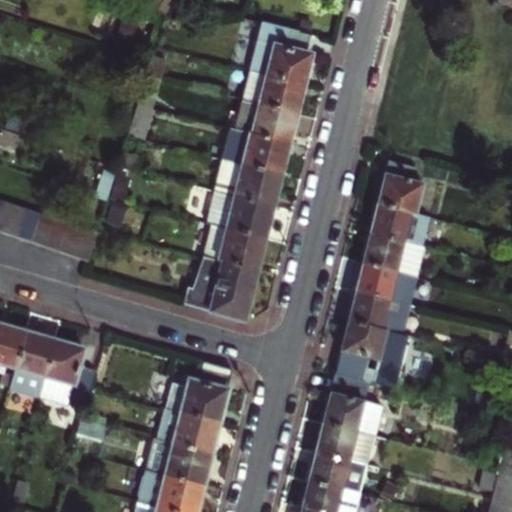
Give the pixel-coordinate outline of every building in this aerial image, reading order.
[(293,51),(297,34),(260,24),(249,71),(301,84),(305,68),(308,55),(293,51)] [(317,57),(321,40),(297,34),(293,51),(308,55),(317,57)] [(147,78),(165,83),(172,52),(155,48),(151,64),(147,78)] [(301,84),(249,71),(241,102),(293,115),(296,103),(301,84)] [(138,107),(157,112),(165,83),(147,78),(138,107)] [(293,115),(241,102),(235,131),(286,143),(290,129),(293,115)] [(129,139),(149,144),(157,112),(138,107),(137,110),(129,139)] [(286,143),(235,131),(228,129),(220,161),(278,176),(282,158),(286,143)] [(380,181),(374,202),(424,215),(426,215),(434,187),(425,185),(429,170),(385,159),(380,181)] [(220,161),(212,193),(270,207),(274,193),(278,176),(220,161)] [(270,207),(212,193),(204,224),(210,226),(262,238),(265,226),(270,207)] [(0,200),(0,233),(10,204),(0,200)] [(424,215),(374,202),(370,221),(367,233),(417,245),(428,248),(432,249),(440,219),(426,215),(424,215)] [(0,233),(14,238),(24,209),(10,204),(0,233)] [(14,238),(30,244),(40,214),(24,209),(14,238)] [(30,244),(43,248),(53,219),(40,214),(30,244)] [(43,248),(57,253),(67,224),(53,219),(43,248)] [(57,253),(69,258),(80,228),(67,224),(57,253)] [(210,226),(202,257),(254,270),(258,256),(262,238),(210,226)] [(80,228),(69,258),(83,263),(96,234),(80,228)] [(417,245),(367,233),(363,249),(360,260),(421,275),(426,277),(433,249),(432,249),(428,248),(417,245)] [(202,257),(194,290),(246,304),(250,288),(254,270),(202,257)] [(421,275),(360,260),(357,273),(353,289),(419,306),(426,277),(421,275)] [(419,306),(353,289),(350,303),(345,321),(385,331),(411,337),(419,306)] [(246,304),(194,290),(193,293),(181,290),(178,303),(190,306),(241,320),(246,304)] [(385,331),(345,321),(340,343),(335,364),(364,371),(368,357),(377,360),(385,331)] [(5,332),(0,330),(0,369),(14,373),(24,337),(5,332)] [(36,340),(24,337),(14,373),(11,387),(40,395),(53,345),(36,340)] [(89,382),(95,364),(80,361),(83,352),(68,348),(53,345),(40,395),(39,399),(81,410),(89,382)] [(171,376),(164,402),(219,416),(223,397),(230,371),(201,363),(198,374),(187,372),(185,379),(171,376)] [(369,381),(333,372),(326,398),(321,421),(356,430),(369,433),(378,399),(365,395),(369,381)] [(219,416),(164,402),(162,401),(152,437),(210,452),(214,435),(219,416)] [(79,417),(74,432),(96,438),(100,423),(79,417)] [(356,430),(321,421),(317,435),(314,450),(362,462),(369,433),(356,430)] [(141,470),(144,471),(202,485),(205,470),(210,452),(152,437),(150,436),(141,470)] [(511,476),(511,442),(508,443),(502,467),(500,473),(504,474),(511,476)] [(311,463),(306,479),(354,491),(362,462),(314,450),(311,463)] [(495,492),(500,474),(485,470),(480,488),(495,492)] [(144,471),(136,499),(187,511),(195,511),(199,498),(202,485),(144,471)] [(511,511),(511,476),(504,474),(494,511),(511,511)] [(349,511),(354,491),(306,479),(303,491),(300,505),(329,511),(349,511)] [(187,511),(136,499),(134,499),(130,511),(187,511)]
